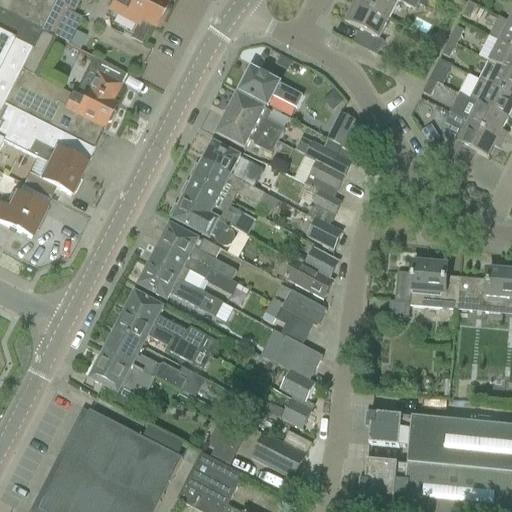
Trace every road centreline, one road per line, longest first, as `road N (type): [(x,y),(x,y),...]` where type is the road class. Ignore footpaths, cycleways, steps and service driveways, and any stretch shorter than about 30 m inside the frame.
road 1 (tertiary): [(67,330),(235,10)]
road 2 (residential): [(321,511),(362,252),(381,205),(405,177)]
road 3 (residential): [(303,41),(405,177)]
road 4 (tertiary): [(0,461),(67,330)]
